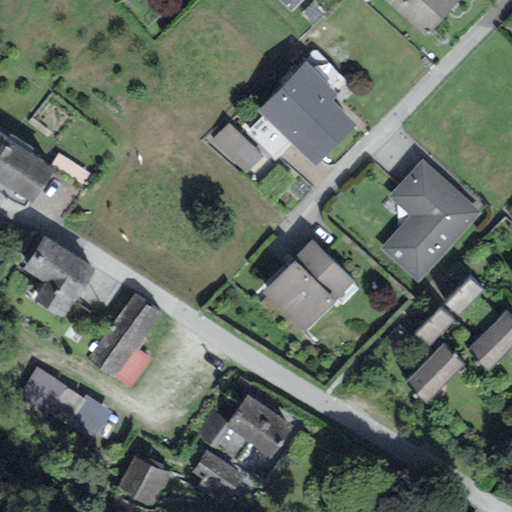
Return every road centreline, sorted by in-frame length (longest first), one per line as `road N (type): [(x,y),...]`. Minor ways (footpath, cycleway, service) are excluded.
road 1 (unclassified): [(0,211),(52,232),(501,511)]
road 2 (residential): [(511,0),(305,217)]
